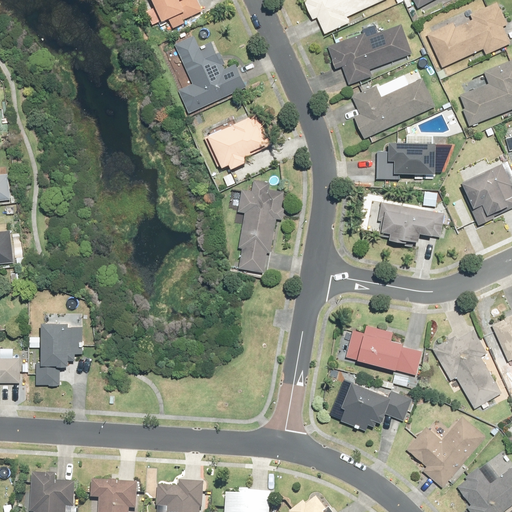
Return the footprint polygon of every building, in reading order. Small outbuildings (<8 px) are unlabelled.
[(182,19),(202,10),(197,0),(152,0),(162,20),(169,17),(174,27),(184,22),(182,19)] [(317,18),(324,34),(350,22),(347,16),(381,0),(302,0),(312,21),(317,18)] [(453,22),(427,34),(442,67),(484,48),(486,53),(510,43),(502,26),(508,24),(497,1),(469,14),(472,19),(455,27),(453,22)] [(343,66),(349,83),(371,75),(369,69),(412,53),(401,23),(367,36),(365,31),(326,45),(335,69),(343,66)] [(175,44),(192,83),(178,90),(189,113),(247,87),(236,63),(224,68),(223,64),(225,64),(220,52),(216,54),(211,42),(199,47),(194,35),(175,44)] [(458,94),(464,107),(462,108),(469,126),(511,109),(511,59),(483,71),(488,82),(458,94)] [(353,116),(364,139),(436,106),(423,77),(380,97),(376,87),(353,97),(360,113),(353,116)] [(228,164),(230,169),(247,161),(245,156),(251,153),(250,150),(266,143),(257,123),(254,125),(249,115),(232,123),(233,126),(231,124),(207,135),(207,136),(205,137),(218,166),(220,165),(221,167),(228,164)] [(377,151),(376,178),(399,179),(399,172),(436,173),(437,142),(388,140),(388,151),(377,151)] [(471,208),(478,225),(495,218),(494,216),(511,207),(511,189),(510,186),(511,185),(511,181),(503,163),(461,182),(473,207),(471,208)] [(0,200),(10,199),(7,174),(0,174),(0,200)] [(271,253),(277,219),(283,220),(285,208),(281,207),(284,192),(269,189),(270,182),(254,179),(251,191),(242,190),(239,211),(246,212),(239,247),(243,248),(239,268),(264,272),(267,252),(271,253)] [(424,191),(423,204),(436,206),(438,192),(424,191)] [(390,233),(389,239),(406,243),(407,239),(417,240),(419,231),(440,235),(444,213),(381,201),(378,219),(382,220),(380,231),(390,233)] [(0,263),(14,262),(10,230),(0,230),(0,263)] [(511,314),(490,324),(508,362),(511,359),(511,314)] [(36,384),(60,385),(61,366),(67,366),(67,360),(75,360),(75,353),(82,353),(82,327),(68,326),(68,322),(41,322),(41,365),(36,365),(36,384)] [(353,331),(346,357),(416,375),(422,351),(402,345),(402,343),(391,340),(393,332),(367,325),(364,334),(353,331)] [(456,335),(433,348),(451,380),(457,376),(475,407),(502,392),(481,356),(487,353),(474,330),(458,339),(456,335)] [(0,382),(21,383),(21,357),(1,357),(1,347),(0,347),(0,382)] [(346,408),(341,419),(366,429),(368,424),(374,426),(376,420),(381,422),(382,419),(383,419),(385,413),(403,421),(412,399),(392,391),(390,397),(351,382),(341,406),(346,408)] [(407,449),(427,465),(422,471),(443,488),(486,436),(462,417),(442,440),(426,427),(407,449)] [(458,486),(471,504),(467,507),(471,511),(502,511),(511,505),(511,465),(491,482),(479,466),(465,476),(467,479),(458,486)] [(66,511),(67,506),(73,506),(75,482),(55,481),(55,472),(45,472),(45,473),(32,473),(29,511),(66,511)] [(98,511),(128,511),(129,506),(135,507),(137,481),(117,480),(117,478),(107,478),(107,480),(93,479),(91,496),(100,496),(98,511)] [(166,511),(199,511),(200,506),(202,507),(203,482),(179,480),(179,486),(157,485),(156,506),(167,507),(166,511)] [(269,511),(270,491),(245,490),(245,493),(226,492),(224,511),(269,511)] [(332,511),(328,505),(324,508),(315,496),(306,504),(303,501),(290,511),(291,511),(332,511)]
